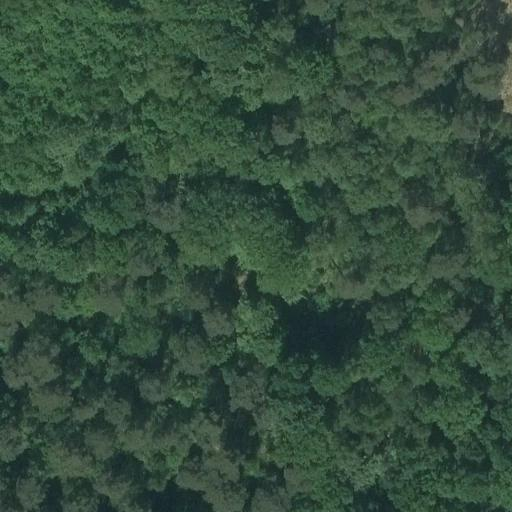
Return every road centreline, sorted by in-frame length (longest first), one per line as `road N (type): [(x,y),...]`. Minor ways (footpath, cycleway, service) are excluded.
road 1 (track): [(247,0),(333,511)]
road 2 (track): [(420,511),(511,373)]
